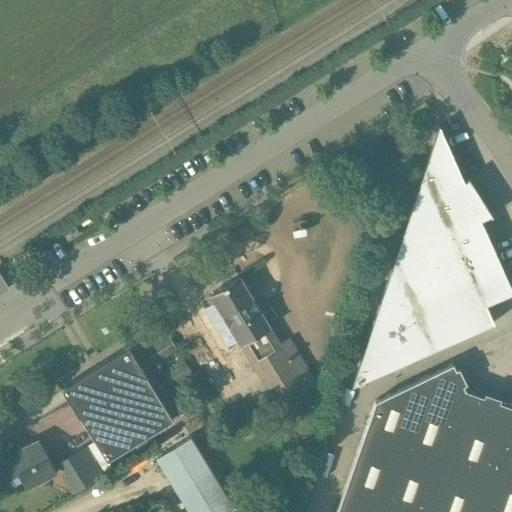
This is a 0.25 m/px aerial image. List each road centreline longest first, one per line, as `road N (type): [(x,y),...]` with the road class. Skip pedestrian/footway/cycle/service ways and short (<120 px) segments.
road 1 (unclassified): [(0,320),(429,45)]
road 2 (unclassified): [(511,174),(429,45)]
